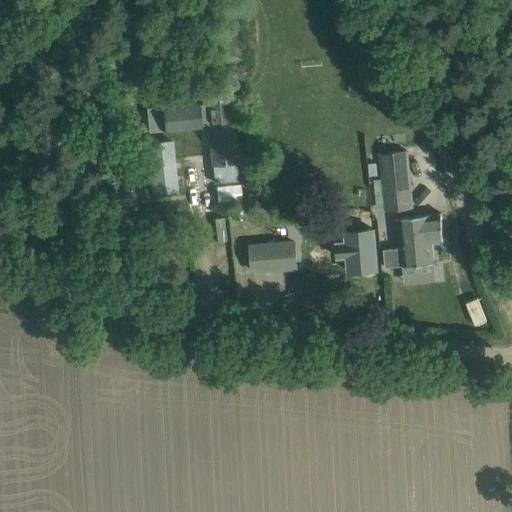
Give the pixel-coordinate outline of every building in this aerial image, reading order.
[(198,103),(162,106),(165,130),(200,126),(199,118),(207,117),(210,143),(214,182),(238,179),(229,99),(226,100),(226,98),(224,98),(224,100),(206,102),(206,105),(198,105),(198,103)] [(162,143),(147,144),(152,193),(177,191),(173,150),(172,142),(162,143)] [(385,211),(413,208),(407,151),(379,153),(385,211)] [(376,164),(368,164),(369,177),(377,176),(376,164)] [(122,194),(112,194),(113,206),(135,204),(134,192),(122,194)] [(434,263),(432,242),(442,241),(439,213),(396,217),(398,233),(399,248),(384,249),(386,267),(434,263)] [(377,269),(373,228),(345,231),(349,271),(377,269)] [(294,242),(250,246),(252,271),(296,268),(294,242)]
